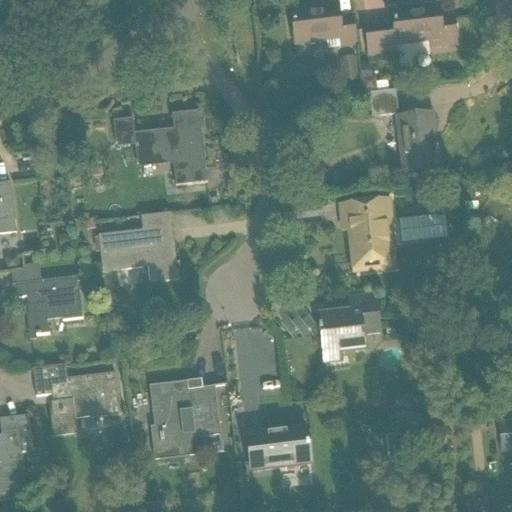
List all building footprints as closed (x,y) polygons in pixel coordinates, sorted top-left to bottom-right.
[(354,37),(352,17),(338,19),(336,6),(290,11),(295,45),(314,43),(326,42),(327,50),(340,48),(355,46),(354,37)] [(364,28),(368,57),(398,53),(397,45),(429,41),(430,50),(456,47),(452,18),(439,19),(437,6),(391,12),(393,25),(364,28)] [(338,59),(341,83),(359,80),(356,57),(338,59)] [(368,95),(371,119),(397,116),(395,92),(368,95)] [(112,123),(115,143),(115,145),(134,143),(136,166),(172,162),(175,188),(207,184),(198,113),(171,116),(172,131),(134,135),(132,121),(112,123)] [(396,120),(403,175),(439,170),(432,115),(396,120)] [(0,236),(16,235),(9,184),(0,185),(0,236)] [(348,233),(353,276),(389,272),(383,219),(391,218),(389,201),(340,207),(343,234),(348,233)] [(97,238),(102,275),(148,269),(150,286),(178,282),(170,215),(140,218),(141,232),(97,238)] [(400,242),(447,240),(446,215),(399,217),(400,242)] [(93,222),(84,222),(85,231),(94,230),(93,222)] [(68,237),(59,238),(60,249),(69,248),(68,237)] [(16,259),(4,260),(6,273),(18,271),(16,259)] [(82,320),(77,279),(11,286),(13,301),(26,299),(31,338),(48,336),(47,325),(47,322),(62,320),(62,323),(82,320)] [(318,317),(323,364),(341,362),(340,354),(364,351),(362,337),(380,335),(376,311),(375,297),(349,301),(350,313),(335,315),(318,317)] [(120,417),(114,375),(110,375),(59,381),(57,370),(52,370),(32,373),(36,399),(49,397),(54,436),(74,433),(76,433),(74,422),(115,417),(120,417)] [(153,429),(158,429),(159,436),(157,436),(158,445),(160,445),(162,462),(184,459),(184,454),(204,452),(202,436),(219,434),(214,389),(188,392),(187,384),(148,388),(153,429)] [(0,430),(1,437),(0,436),(0,497),(25,494),(21,455),(32,454),(30,437),(28,417),(0,420),(0,430)] [(511,422),(499,425),(501,441),(502,453),(511,451),(511,422)] [(428,427),(424,441),(444,447),(448,432),(428,427)] [(250,473),(260,472),(282,469),(310,466),(306,432),(278,435),(278,431),(246,435),(250,473)] [(60,511),(61,500),(46,501),(46,511),(60,511)]
